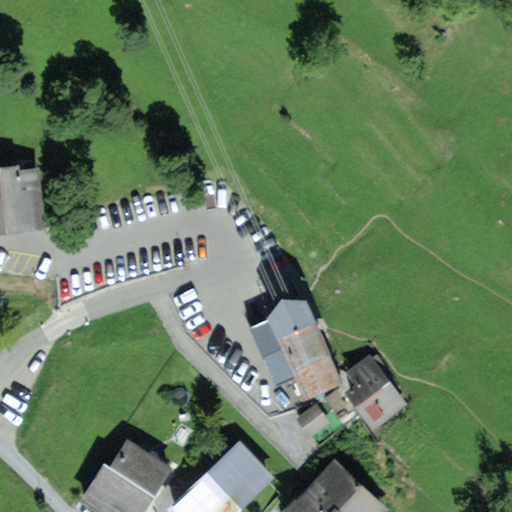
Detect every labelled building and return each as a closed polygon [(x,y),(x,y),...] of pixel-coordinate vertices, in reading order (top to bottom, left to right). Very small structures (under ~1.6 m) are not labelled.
[(42,171),(0,174),(0,238),(47,234),(42,171)] [(289,311),(271,319),(274,326),(259,335),(252,339),(281,391),(298,379),(308,402),(344,387),(307,303),(289,311)] [(347,395),(375,433),(408,408),(371,358),(346,376),(355,389),(347,395)] [(109,466),(84,504),(96,511),(149,511),(175,471),(131,443),(114,470),(109,466)] [(241,445),(172,511),(245,511),(276,481),(241,445)] [(389,511),(336,465),(294,511),(389,511)]
